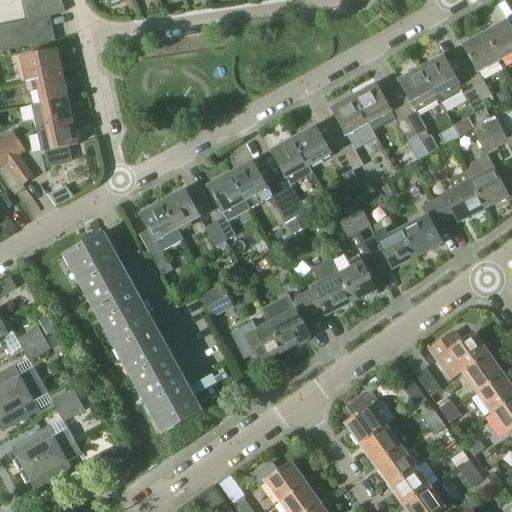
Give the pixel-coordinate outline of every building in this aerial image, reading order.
[(25,21),(40,18),(34,0),(21,0),(25,21)] [(34,0),(40,18),(49,16),(52,15),(46,0),(34,0)] [(49,16),(49,17),(64,12),(60,0),(46,0),(52,15),(49,16)] [(52,28),(49,17),(49,16),(40,18),(25,21),(25,22),(28,34),(52,28)] [(484,34),(499,61),(511,53),(511,30),(507,21),(484,34)] [(31,46),(28,34),(25,22),(14,24),(19,48),(31,46)] [(8,51),(19,48),(14,24),(3,26),(8,51)] [(31,46),(54,41),(52,28),(28,34),(31,46)] [(477,73),(499,61),(484,34),(462,46),(477,73)] [(27,83),(61,75),(56,51),(21,58),(27,83)] [(460,87),(443,57),(421,69),(441,105),(462,93),(474,113),(483,108),(469,82),(460,87)] [(421,69),(398,81),(416,113),(417,112),(437,101),(434,97),(436,96),(440,105),(441,105),(421,69)] [(41,103),(66,97),(61,75),(27,83),(29,92),(38,90),(41,103)] [(479,76),(469,82),(483,108),(494,102),(479,76)] [(376,85),(354,97),(368,123),(372,131),(394,119),(390,111),(376,85)] [(502,94),(496,97),(502,106),(511,101),(508,95),(502,94)] [(72,121),(66,97),(41,103),(41,104),(30,106),(36,132),(44,127),(72,121)] [(354,97),(331,109),(345,136),(346,136),(354,150),(376,138),(372,131),(368,123),(354,97)] [(406,118),(416,137),(417,136),(420,142),(428,137),(425,132),(427,131),(417,112),(416,113),(406,118)] [(507,142),(511,151),(511,137),(507,140),(495,116),(484,122),(497,147),(507,142)] [(406,118),(396,123),(409,148),(420,142),(417,136),(416,137),(406,118)] [(44,127),(36,132),(40,152),(45,151),(48,167),(70,162),(67,147),(77,145),(72,121),(44,127)] [(497,147),(484,122),(474,128),(486,153),(497,147)] [(295,139),(309,165),(329,154),(315,128),(295,139)] [(9,147),(18,142),(12,133),(3,139),(9,147)] [(24,151),(18,142),(9,147),(3,139),(2,140),(0,141),(0,155),(6,164),(24,151)] [(295,139),(271,152),(286,178),(288,182),(279,187),(296,219),(303,231),(312,225),(305,213),(291,187),(313,175),(308,166),(309,165),(295,139)] [(342,152),(353,171),(362,166),(351,147),(342,152)] [(343,176),(353,171),(342,152),(332,157),(343,176)] [(472,165),(467,174),(485,209),(507,198),(487,157),(472,165)] [(253,162),(230,174),(250,210),(272,199),(285,224),(292,236),(303,231),(296,219),(279,187),(269,193),(267,189),(253,162)] [(369,178),(374,175),(374,169),(368,166),(364,169),(364,175),(369,178)] [(467,174),(464,173),(449,181),(454,192),(445,196),(445,197),(435,202),(445,222),(456,217),(458,222),(485,209),(467,174)] [(230,174),(207,187),(222,213),(224,217),(215,222),(226,241),(235,236),(228,223),(250,210),(230,174)] [(392,183),(382,189),(388,198),(398,193),(392,183)] [(163,203),(178,229),(199,218),(185,191),(163,203)] [(433,228),(445,222),(435,202),(421,209),(426,218),(401,230),(415,256),(441,243),(433,228)] [(148,231),(139,236),(152,259),(162,278),(173,272),(162,253),(156,241),(178,229),(163,203),(141,215),(140,215),(148,231)] [(348,210),(359,230),(369,225),(358,205),(348,210)] [(347,237),(359,230),(348,210),(336,216),(347,237)] [(226,242),(229,247),(215,222),(204,228),(215,248),(226,242)] [(415,256),(401,230),(388,237),(385,230),(375,235),(391,268),(415,256)] [(99,239),(105,235),(105,234),(64,256),(163,435),(203,413),(202,412),(196,415),(99,239)] [(331,261),(352,301),(374,290),(357,257),(347,262),(343,255),(331,261)] [(312,290),(313,291),(302,296),(312,317),(323,311),(325,315),(352,301),(331,261),(330,261),(330,262),(313,270),(321,285),(312,290)] [(10,278),(0,283),(0,297),(16,289),(10,278)] [(211,319),(233,307),(221,286),(200,297),(211,319)] [(291,302),(288,298),(262,311),(283,351),(309,337),(301,322),(312,317),(302,296),(291,302)] [(254,353),(259,363),(283,351),(262,311),(269,325),(256,331),(253,324),(231,334),(240,353),(249,356),(254,353)] [(48,319),(40,323),(47,337),(55,333),(48,319)] [(6,321),(0,323),(0,352),(4,350),(0,343),(0,339),(12,332),(6,321)] [(23,351),(44,339),(38,328),(16,340),(23,351)] [(462,373),(488,355),(473,334),(461,343),(454,333),(429,351),(436,361),(441,358),(455,377),(462,373)] [(44,339),(23,351),(29,362),(51,350),(44,339)] [(476,393),(502,375),(488,355),(462,373),(476,393)] [(0,403),(40,381),(33,369),(19,377),(14,367),(0,374),(0,403)] [(430,397),(440,390),(425,369),(415,375),(430,397)] [(190,387),(195,397),(228,379),(223,370),(190,387)] [(490,414),(511,398),(511,389),(502,375),(476,393),(490,414)] [(416,408),(426,401),(410,379),(400,386),(407,396),(398,402),(405,412),(414,405),(416,408)] [(40,381),(0,403),(0,427),(2,431),(38,411),(33,401),(47,393),(40,381)] [(57,412),(79,400),(72,389),(51,401),(57,412)] [(360,446),(386,427),(372,407),(378,403),(370,392),(347,409),(354,418),(345,425),(360,446)] [(511,398),(490,414),(505,435),(511,430),(511,398)] [(79,400),(57,412),(63,423),(85,411),(79,400)] [(444,416),(455,408),(450,401),(438,408),(444,416)] [(455,408),(444,416),(450,424),(461,416),(455,408)] [(428,427),(439,419),(434,412),(423,420),(428,427)] [(439,419),(428,427),(434,436),(445,428),(439,419)] [(374,465),(400,447),(386,427),(360,446),(374,465)] [(20,473),(74,443),(67,431),(53,438),(48,428),(12,449),(18,458),(13,461),(20,473)] [(473,455),(484,448),(479,441),(468,448),(473,455)] [(74,443),(20,473),(27,485),(31,482),(37,492),(72,472),(67,462),(81,454),(74,443)] [(389,486),(414,467),(400,447),(374,465),(389,486)] [(91,473),(113,461),(107,450),(85,462),(91,473)] [(456,468),(468,460),(462,452),(451,460),(456,468)] [(468,460),(456,468),(462,476),(474,468),(468,460)] [(280,502),(305,484),(291,463),(279,472),(271,462),(252,476),(259,487),(266,482),(280,502)] [(403,506),(428,487),(414,467),(389,486),(403,506)] [(507,485),(511,481),(511,469),(502,476),(507,485)] [(451,511),(455,509),(455,508),(450,502),(452,499),(439,481),(429,488),(428,487),(403,506),(407,511),(451,511)] [(286,511),(307,511),(319,504),(305,484),(280,502),(286,511)] [(237,511),(252,511),(242,498),(232,505),(237,511)] [(471,511),(477,508),(470,499),(455,509),(451,511),(471,511)] [(502,511),(510,511),(511,511),(511,500),(500,508),(502,511)]
